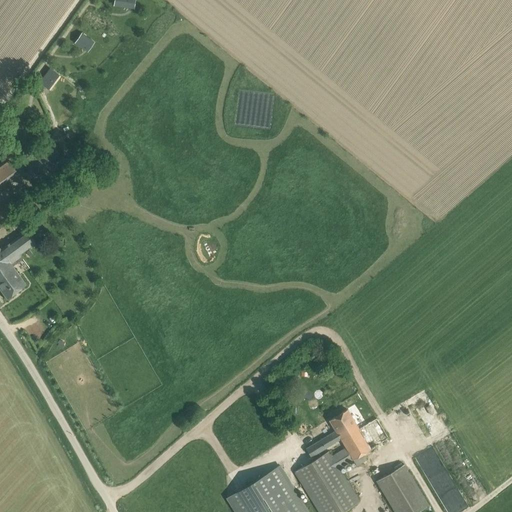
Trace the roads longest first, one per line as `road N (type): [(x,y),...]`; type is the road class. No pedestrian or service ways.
road 1 (track): [(439,511),(338,343),(319,332),(107,501)]
road 2 (unclassified): [(114,511),(0,322)]
